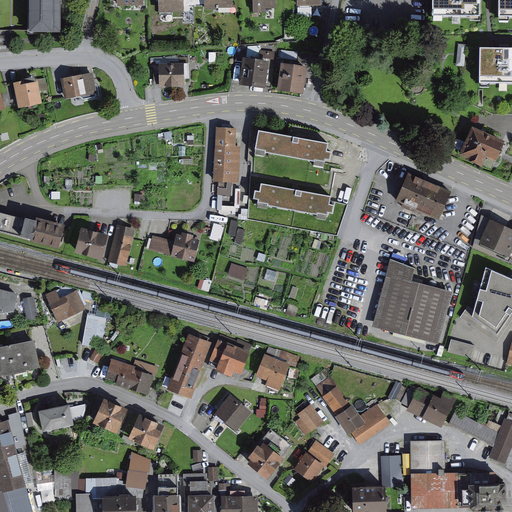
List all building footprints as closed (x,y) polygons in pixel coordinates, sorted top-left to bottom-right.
[(31,0),(31,34),(63,34),(63,0),(31,0)] [(231,0),(162,0),(163,10),(191,9),(190,0),(207,0),(208,8),(232,7),(231,0)] [(277,0),(256,0),(257,10),(277,10),(277,0)] [(432,0),(433,14),(480,16),(480,0),(432,0)] [(511,0),(499,0),(499,16),(511,15),(511,0)] [(463,67),(466,45),(459,44),(456,66),(463,67)] [(479,82),(511,82),(511,48),(480,48),(479,82)] [(187,77),(187,53),(150,53),(150,78),(187,77)] [(271,58),(247,55),(244,82),(268,85),(271,58)] [(306,95),(311,66),(282,61),(277,90),(306,95)] [(102,94),(97,71),(65,77),(69,101),(102,94)] [(1,78),(0,78),(0,109),(9,107),(1,78)] [(25,80),(17,82),(23,108),(47,102),(42,81),(26,84),(25,80)] [(509,141),(472,124),(460,152),(496,169),(509,141)] [(242,182),(245,127),(219,126),(217,181),(242,182)] [(332,142),(263,130),(259,151),(328,164),(332,142)] [(455,191),(413,173),(402,199),(444,217),(455,191)] [(334,195),(265,182),(261,202),(330,216),(334,195)] [(0,225),(61,244),(67,225),(41,218),(40,222),(13,214),(12,219),(0,215),(0,225)] [(511,248),(511,230),(490,221),(479,246),(507,258),(511,248)] [(138,228),(120,224),(111,262),(136,268),(139,257),(132,255),(138,228)] [(107,235),(81,229),(76,252),(102,257),(107,235)] [(175,241),(154,235),(150,248),(196,262),(203,240),(178,233),(175,241)] [(443,343),(456,291),(419,281),(423,264),(394,257),(376,326),(443,343)] [(246,269),(231,264),(229,273),(243,278),(246,269)] [(477,316),(502,333),(511,318),(511,275),(490,266),(477,316)] [(267,278),(275,280),(278,272),(269,269),(267,278)] [(20,293),(0,287),(0,308),(16,312),(20,293)] [(60,291),(51,295),(62,319),(87,308),(79,291),(63,298),(60,291)] [(37,296),(26,298),(30,320),(40,318),(37,296)] [(102,315),(91,313),(86,344),(97,345),(102,315)] [(171,387),(195,396),(215,343),(192,334),(171,387)] [(42,367),(36,339),(12,345),(18,374),(29,371),(29,370),(42,367)] [(245,373),(254,352),(221,339),(213,360),(245,373)] [(474,346),(451,340),(448,353),(471,359),(473,351),(474,346)] [(108,347),(101,344),(94,358),(101,362),(108,347)] [(0,347),(0,375),(6,375),(6,376),(18,374),(12,345),(0,347)] [(293,364),(269,355),(261,376),(271,380),(269,385),(283,390),(293,364)] [(150,393),(160,367),(135,358),(133,363),(115,356),(107,377),(150,393)] [(361,443),(392,422),(380,405),(361,418),(333,378),(321,386),(361,443)] [(445,398),(422,387),(411,410),(446,426),(460,398),(448,392),(445,398)] [(255,410),(232,392),(217,412),(240,430),(255,410)] [(119,433),(129,407),(105,397),(94,423),(119,433)] [(83,402),(42,410),(46,431),(75,425),(74,418),(86,416),(83,402)] [(328,422),(316,404),(297,417),(309,435),(328,422)] [(511,454),(511,419),(510,419),(503,434),(458,410),(452,423),(499,448),(494,459),(508,465),(511,454)] [(158,448),(169,425),(142,413),(132,436),(158,448)] [(24,481),(30,480),(22,451),(15,453),(7,422),(0,423),(0,487),(1,487),(24,481)] [(295,446),(273,430),(250,461),(272,477),(295,446)] [(448,440),(414,441),(416,508),(463,507),(462,472),(449,472),(448,440)] [(336,455),(317,441),(298,468),(318,481),(336,455)] [(205,450),(196,450),(196,461),(205,460),(205,450)] [(155,459),(135,452),(129,485),(149,489),(155,459)] [(386,486),(356,487),(357,511),(391,511),(390,488),(407,487),(406,455),(385,456),(386,486)] [(56,471),(56,495),(80,496),(80,471),(56,471)] [(195,493),(189,494),(189,511),(217,511),(217,493),(210,494),(209,476),(194,476),(195,493)] [(32,511),(24,481),(1,487),(1,491),(0,491),(0,511),(32,511)] [(508,483),(475,484),(476,509),(509,508),(508,483)] [(184,511),(183,488),(157,489),(157,511),(184,511)] [(227,495),(228,511),(260,511),(259,494),(227,495)] [(139,511),(139,495),(105,496),(105,511),(139,511)]
